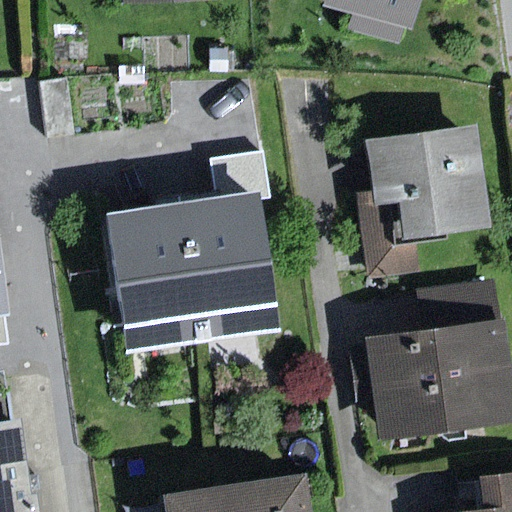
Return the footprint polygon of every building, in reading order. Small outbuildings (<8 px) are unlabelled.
[(312,0),(400,24),(406,0),(312,0)] [(230,50),(211,50),(211,75),(230,75),(230,50)] [(68,80),(39,84),(46,140),(75,137),(68,80)] [(464,120),(350,134),(358,198),(379,195),(384,235),(408,232),(477,223),(464,120)] [(203,155),(208,196),(240,192),(266,189),(261,148),(203,155)] [(208,196),(165,203),(183,332),(244,326),(241,310),(255,308),(240,192),(208,196)] [(379,195),(358,198),(351,199),(360,278),(413,272),(408,232),(384,235),(379,195)] [(183,332),(165,203),(96,212),(112,330),(128,328),(129,339),(183,332)] [(0,238),(0,317),(13,316),(3,238),(0,238)] [(412,291),(417,325),(492,315),(487,280),(412,291)] [(417,325),(350,334),(364,436),(506,417),(492,315),(417,325)] [(0,347),(16,346),(13,316),(0,317),(0,347)] [(0,425),(13,424),(10,395),(0,396),(0,425)] [(13,424),(0,425),(0,511),(35,511),(24,423),(13,424)] [(511,463),(463,470),(467,502),(511,496),(511,463)] [(293,511),(288,470),(148,489),(151,511),(293,511)] [(511,511),(511,496),(467,502),(405,511),(404,511),(511,511)]
